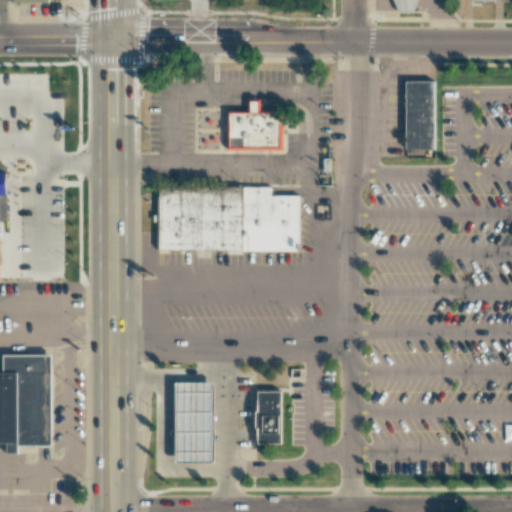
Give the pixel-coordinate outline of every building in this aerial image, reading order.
[(434,82),(406,82),(406,150),(434,150),(434,82)] [(282,110),(229,110),(230,149),(283,148),(282,110)] [(154,192),(153,255),(295,256),(296,201),(268,201),(268,193),(154,192)] [(0,373),(4,373),(4,355),(53,355),(53,444),(0,444),(0,373)] [(173,382),(173,462),(214,462),(214,382),(173,382)] [(253,398),(252,450),(277,451),(278,398),(253,398)]
